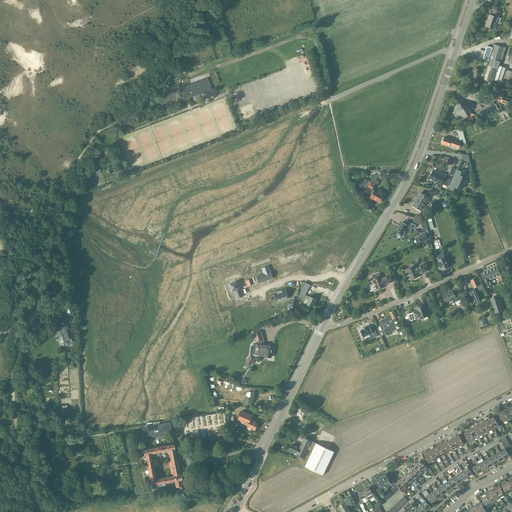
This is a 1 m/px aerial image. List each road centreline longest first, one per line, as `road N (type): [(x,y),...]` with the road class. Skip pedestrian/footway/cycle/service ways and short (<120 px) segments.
road 1 (secondary): [(326,322),(420,157),(473,0)]
road 2 (track): [(84,435),(73,236),(88,195),(120,182)]
road 3 (residential): [(323,498),(511,395)]
road 4 (secondary): [(235,510),(326,322)]
road 5 (residential): [(326,322),(338,326),(396,304),(511,250)]
road 6 (track): [(328,99),(342,182),(367,219),(341,260),(349,271)]
